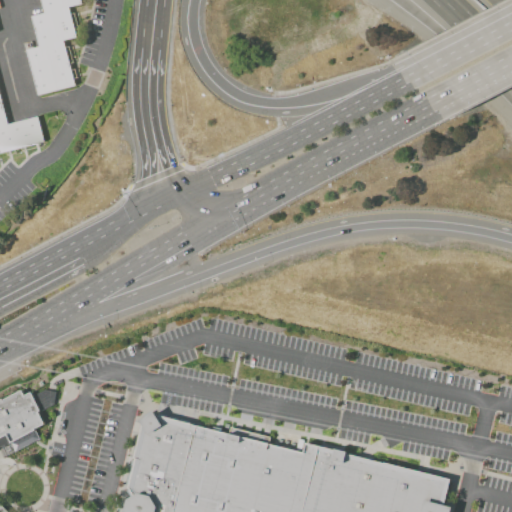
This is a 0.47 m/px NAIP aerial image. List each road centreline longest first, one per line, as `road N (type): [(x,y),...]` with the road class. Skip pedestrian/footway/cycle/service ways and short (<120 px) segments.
road 1 (motorway): [(402,75),(320,97),(244,98),(215,79),(200,55),(194,0),(428,16),(511,88)]
road 2 (motorway): [(143,299),(274,245),(369,221),(425,220),(511,235)]
road 3 (primary): [(402,75),(171,195)]
road 4 (primary): [(241,209),(434,106)]
road 5 (motorway): [(155,0),(147,110),(159,179),(171,195)]
road 6 (motorway): [(0,362),(143,299)]
road 7 (primary): [(117,278),(241,209)]
road 8 (primary): [(511,18),(402,75)]
